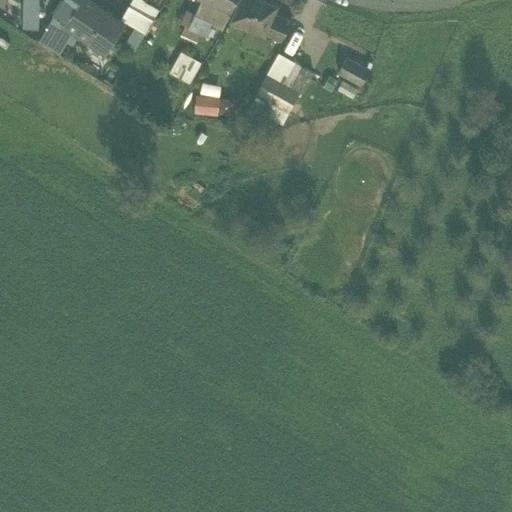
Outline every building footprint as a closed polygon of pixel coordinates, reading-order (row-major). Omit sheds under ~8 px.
[(19,0),(19,26),(35,26),(35,0),(19,0)] [(54,14),(65,21),(79,1),(78,0),(60,0),(52,12),(54,14)] [(88,0),(78,0),(79,1),(65,21),(64,22),(73,28),(75,30),(93,3),(88,0)] [(153,18),(159,7),(148,1),(146,0),(132,0),(130,4),(153,18)] [(207,0),(231,10),(235,0),(207,0)] [(249,26),(263,32),(272,12),(276,4),(267,0),(238,0),(231,18),(249,26)] [(124,24),(93,3),(75,30),(78,32),(106,51),(124,24)] [(122,19),(145,32),(153,18),(130,4),(122,19)] [(291,21),(272,12),(263,32),(278,38),(280,39),(291,21)] [(50,21),(61,27),(64,22),(65,21),(54,14),(50,21)] [(190,27),(208,34),(213,22),(195,15),(190,27)] [(39,40),(60,53),(68,39),(71,33),(70,32),(61,27),(50,21),(48,25),(46,24),(45,26),(47,26),(39,40)] [(73,28),(64,22),(61,27),(70,32),(73,28)] [(241,45),(269,58),(278,38),(263,32),(249,26),(241,45)] [(68,39),(72,41),(78,32),(75,30),(73,28),(70,32),(71,33),(68,39)] [(166,69),(189,81),(200,59),(178,48),(166,69)] [(267,72),(282,81),(294,60),(278,52),(267,72)] [(338,72),(361,84),(369,70),(346,57),(338,72)] [(291,85),(302,65),(294,60),(282,81),(282,82),(290,87),(291,85)] [(291,85),(302,91),(313,71),(302,65),(291,85)] [(260,84),(293,103),(299,91),(290,87),(282,82),(266,73),(260,84)] [(190,109),(215,113),(218,94),(192,91),(190,109)]
